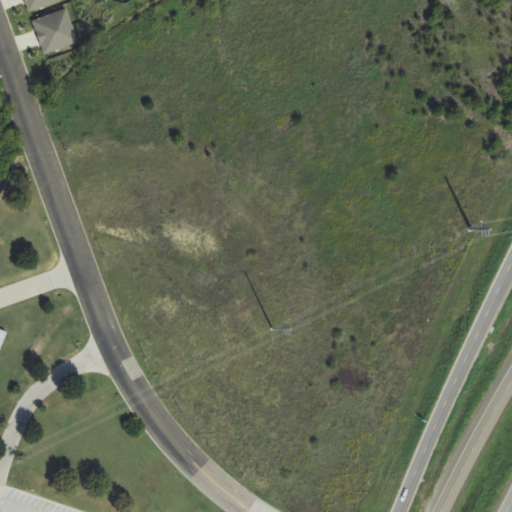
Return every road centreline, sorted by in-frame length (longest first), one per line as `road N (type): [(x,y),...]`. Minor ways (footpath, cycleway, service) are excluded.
road 1 (residential): [(245,511),(170,446),(115,364),(0,43)]
road 2 (secondary): [(511,270),(400,511)]
road 3 (motorway): [(511,382),(440,511)]
